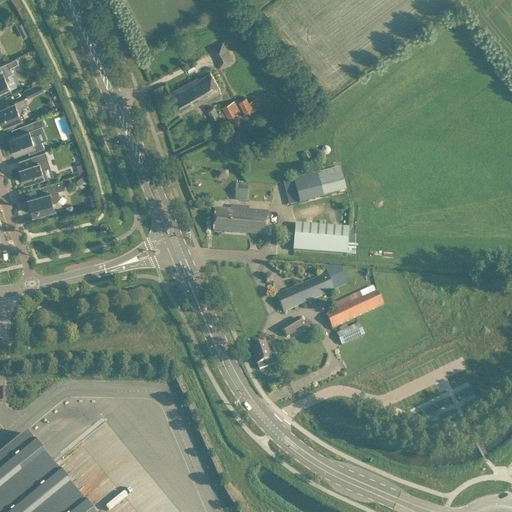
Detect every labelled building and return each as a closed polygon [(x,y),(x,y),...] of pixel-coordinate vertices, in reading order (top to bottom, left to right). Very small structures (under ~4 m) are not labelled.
[(15,22),(23,38),(30,34),(22,19),(15,22)] [(209,48),(211,52),(214,52),(219,62),(217,64),(219,68),(234,60),(223,40),(209,48)] [(0,93),(1,93),(10,88),(7,80),(10,79),(8,75),(13,72),(12,70),(11,68),(10,66),(18,62),(16,57),(8,61),(0,65),(0,93)] [(198,77),(178,88),(169,92),(181,113),(221,91),(211,73),(200,79),(198,77)] [(41,81),(25,88),(29,96),(44,89),(41,81)] [(0,116),(4,125),(13,122),(24,117),(21,109),(22,106),(24,105),(26,102),(24,97),(0,107),(0,116)] [(249,101),(247,98),(240,103),(246,114),(260,106),(255,98),(249,101)] [(247,121),(246,119),(248,118),(236,99),(223,107),(236,128),(247,121)] [(215,106),(207,110),(211,118),(219,114),(215,106)] [(14,140),(10,141),(14,153),(26,148),(28,152),(43,147),(35,128),(45,124),(42,117),(21,125),(24,132),(12,136),(14,140)] [(19,167),(24,182),(30,180),(30,182),(37,180),(36,178),(44,175),(41,168),(50,165),(45,151),(28,156),(30,164),(19,167)] [(317,174),(316,175),(322,199),(346,193),(340,168),(317,174)] [(83,174),(77,180),(83,187),(89,180),(83,174)] [(30,202),(31,206),(29,206),(31,212),(32,211),(33,214),(54,208),(52,201),(57,200),(59,196),(58,190),(64,188),(62,179),(40,185),(42,193),(31,196),(33,203),(31,203),(30,202)] [(236,184),(235,201),(246,201),(248,185),(236,184)] [(213,232),(251,235),(252,218),(254,219),(254,212),(245,211),(245,208),(233,207),(233,211),(215,210),(213,232)] [(252,218),(251,235),(267,236),(268,213),(254,212),(254,219),(252,218)] [(295,225),(293,252),(347,256),(349,229),(295,225)] [(286,293),(276,296),(283,313),(292,309),(334,291),(329,277),(328,275),(286,293)] [(377,292),(335,311),(326,315),(332,329),(341,325),(383,305),(377,292)] [(287,337),(295,332),(303,328),(298,319),(282,329),(287,337)] [(357,325),(346,330),(337,334),(342,345),(362,336),(357,325)] [(257,365),(259,370),(268,367),(266,362),(270,360),(265,344),(252,349),(257,365)] [(0,511),(90,511),(26,434),(0,455),(0,511)]
